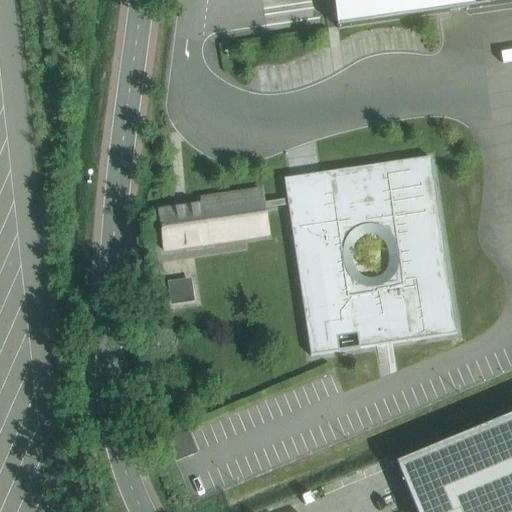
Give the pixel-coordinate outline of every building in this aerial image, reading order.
[(511,0),(333,0),(337,27),(418,16),(474,8),(511,2),(511,0)] [(342,48),(340,34),(287,42),(290,67),(325,62),(323,51),(342,48)] [(416,138),(415,127),(378,128),(379,140),(416,138)] [(280,202),(263,204),(261,191),(201,201),(202,206),(158,213),(163,251),(268,236),(264,211),(288,207),(293,241),(299,240),(316,354),(310,355),(310,357),(360,349),(359,343),(406,336),(407,342),(456,335),(456,333),(450,334),(433,220),(438,219),(429,161),(430,160),(430,159),(386,165),(387,172),(323,182),(325,195),(289,200),(287,201),(280,202)] [(511,511),(511,416),(395,465),(414,511),(511,511)]
